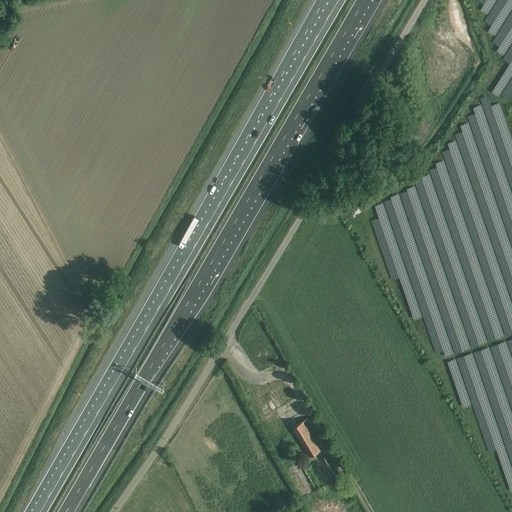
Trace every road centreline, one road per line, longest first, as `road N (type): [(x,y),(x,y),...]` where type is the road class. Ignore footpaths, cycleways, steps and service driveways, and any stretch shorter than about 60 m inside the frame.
road 1 (unclassified): [(117,511),(304,216),(374,157),(379,79),(423,0)]
road 2 (motorway): [(66,511),(364,0)]
road 3 (motorway): [(338,0),(40,511)]
